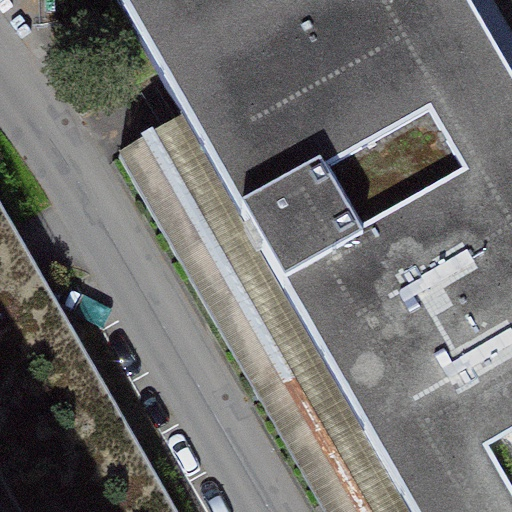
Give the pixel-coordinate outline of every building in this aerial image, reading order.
[(114,0),(176,107),(360,0),(114,0)] [(511,511),(511,88),(510,86),(460,0),(360,0),(176,107),(409,511),(511,511)] [(511,0),(482,0),(511,51),(511,84),(510,86),(511,88),(511,0)] [(409,511),(176,107),(125,136),(341,511),(409,511)] [(0,214),(0,511),(41,511),(139,456),(0,214)] [(171,511),(139,456),(41,511),(171,511)]
